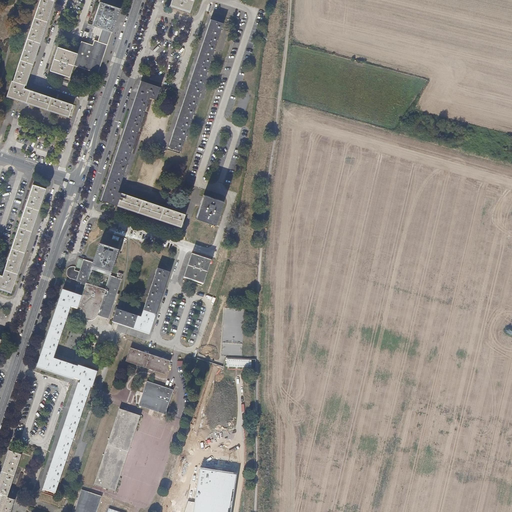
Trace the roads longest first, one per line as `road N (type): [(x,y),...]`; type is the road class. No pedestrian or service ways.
road 1 (track): [(254,511),(257,324),(292,0)]
road 2 (residential): [(59,176),(85,100),(37,83),(65,0)]
road 3 (residential): [(154,8),(87,210)]
road 4 (secondary): [(137,0),(95,128)]
road 5 (residential): [(16,302),(59,176)]
road 6 (residential): [(187,244),(213,253),(231,196),(196,183)]
